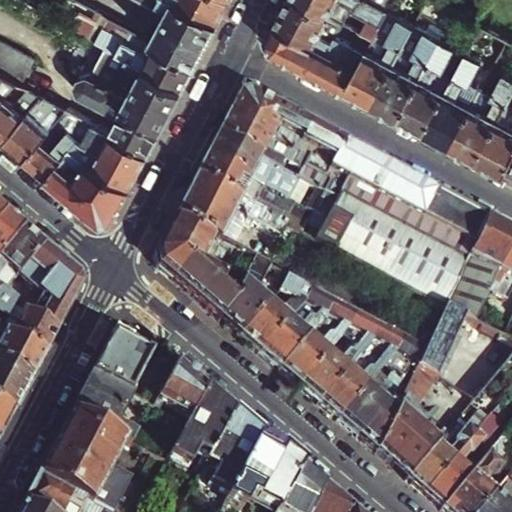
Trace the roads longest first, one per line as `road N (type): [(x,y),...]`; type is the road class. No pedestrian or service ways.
road 1 (residential): [(392,511),(111,271)]
road 2 (residential): [(231,59),(511,203)]
road 3 (residential): [(111,271),(231,59)]
road 4 (residential): [(0,483),(111,271)]
road 5 (residential): [(111,271),(0,175)]
